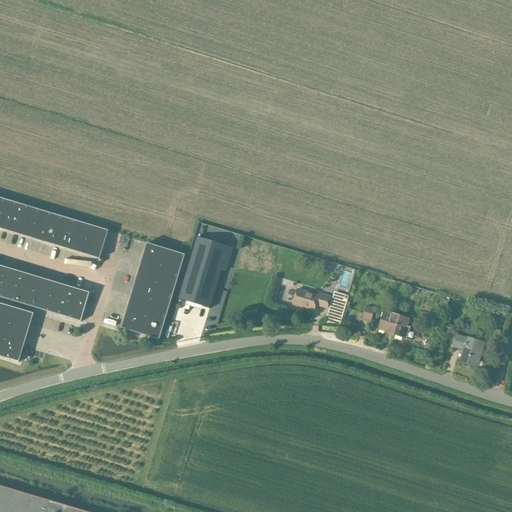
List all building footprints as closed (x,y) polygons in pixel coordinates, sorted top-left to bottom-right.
[(0,229),(99,260),(100,260),(108,231),(0,198),(0,229)] [(197,238),(178,299),(185,301),(201,306),(209,308),(210,309),(222,269),(228,247),(197,238)] [(242,252),(258,257),(261,245),(246,240),(242,252)] [(185,255),(147,244),(121,329),(159,340),(185,255)] [(275,266),(280,250),(261,245),(258,257),(256,260),(275,266)] [(0,266),(0,297),(72,319),(81,322),(90,293),(0,266)] [(336,287),(347,291),(355,270),(344,266),(336,287)] [(317,295),(297,289),(293,304),(314,311),(315,305),(327,308),(330,297),(318,293),(317,295)] [(335,291),(326,322),(341,326),(349,295),(335,291)] [(0,303),(0,357),(10,360),(19,363),(34,314),(0,303)] [(375,309),(366,306),(362,319),(371,322),(375,309)] [(384,333),(403,338),(410,319),(383,311),(378,330),(385,332),(384,333)] [(454,333),(456,326),(446,324),(444,331),(454,333)] [(467,338),(457,335),(453,347),(463,350),(460,363),(477,368),(485,343),(467,338)] [(86,511),(0,486),(0,511),(86,511)]
